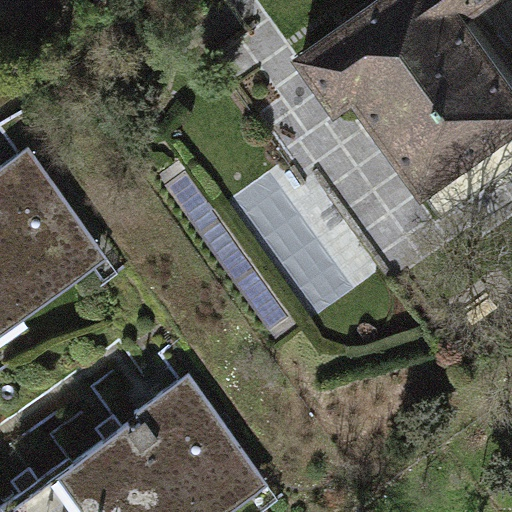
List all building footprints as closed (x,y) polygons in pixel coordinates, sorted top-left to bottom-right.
[(511,0),(393,0),(314,60),(364,126),(377,116),(461,226),(511,186),(511,56),(489,26),(511,8),(511,0)] [(36,153),(0,179),(0,233),(57,311),(119,266),(36,153)] [(0,233),(0,353),(57,311),(0,233)] [(204,381),(135,431),(194,511),(262,511),(287,494),(204,381)] [(194,511),(135,431),(76,474),(103,511),(194,511)] [(103,511),(76,474),(23,511),(103,511)]
